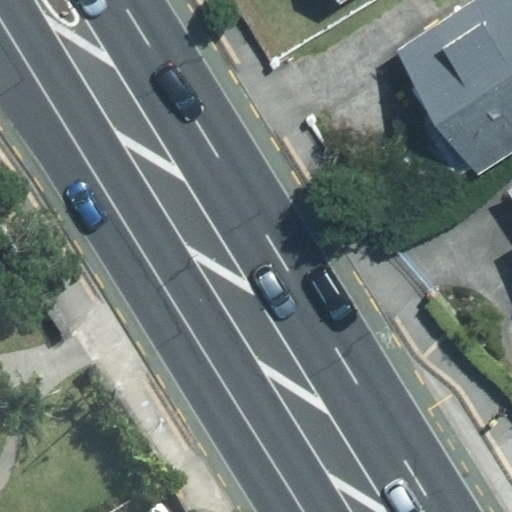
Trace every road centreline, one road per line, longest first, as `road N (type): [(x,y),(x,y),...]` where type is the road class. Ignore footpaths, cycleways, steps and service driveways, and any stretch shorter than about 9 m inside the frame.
road 1 (primary): [(147,154),(370,511)]
road 2 (primary): [(147,154),(4,0)]
road 3 (primary): [(96,0),(147,154)]
